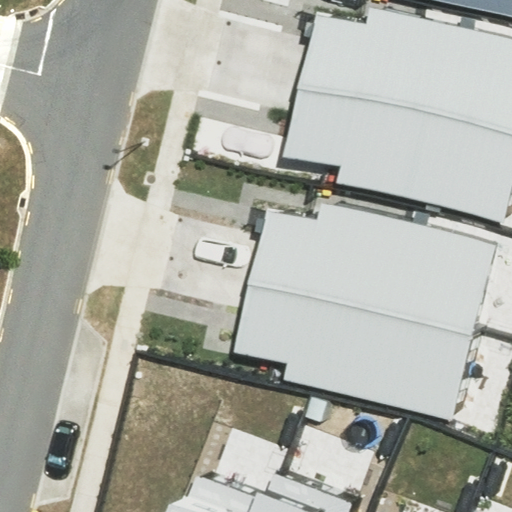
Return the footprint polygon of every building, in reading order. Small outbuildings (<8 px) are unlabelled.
[(359,0),(332,0),(315,67),(511,118),(511,27),(408,0),(378,0),(377,5),(359,0)] [(511,118),(315,67),(297,135),(342,147),(338,163),(504,208),(511,176),(511,118)] [(287,195),(267,269),(479,325),(501,239),(333,194),(330,207),(287,195)] [(267,269),(250,337),(295,349),(291,365),(456,410),(479,325),(267,269)] [(275,511),(290,478),(281,475),(269,504),(209,479),(195,511),(275,511)] [(290,478),(275,511),(354,511),(357,506),(290,478)]
